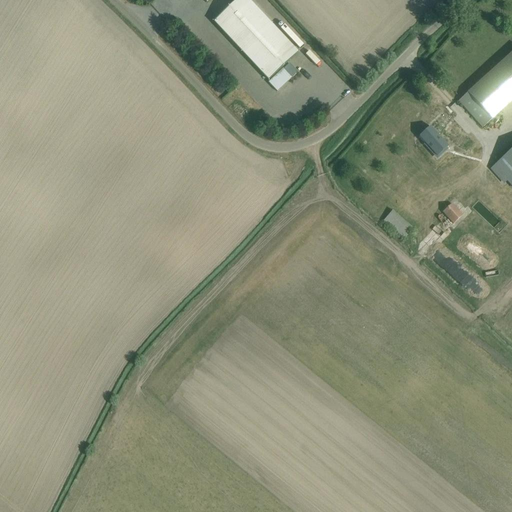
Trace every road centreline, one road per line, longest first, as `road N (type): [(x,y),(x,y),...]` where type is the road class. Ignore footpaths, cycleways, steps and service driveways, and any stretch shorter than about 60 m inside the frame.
road 1 (unclassified): [(113,0),(247,138),(279,149),(312,141)]
road 2 (residential): [(312,141),(466,0)]
